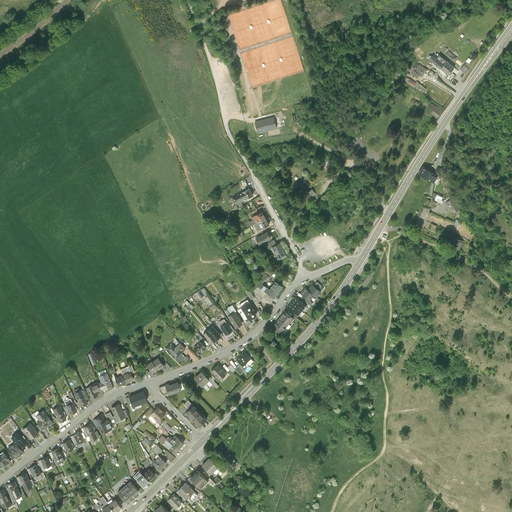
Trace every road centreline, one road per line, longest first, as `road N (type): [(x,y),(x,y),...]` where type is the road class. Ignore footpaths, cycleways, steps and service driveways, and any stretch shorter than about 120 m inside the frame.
road 1 (residential): [(359,263),(347,260),(295,283),(266,323),(234,348),(146,383)]
road 2 (secondary): [(511,26),(377,231)]
road 3 (secondary): [(202,441),(320,319),(359,263)]
road 4 (residential): [(146,383),(97,404),(0,481)]
